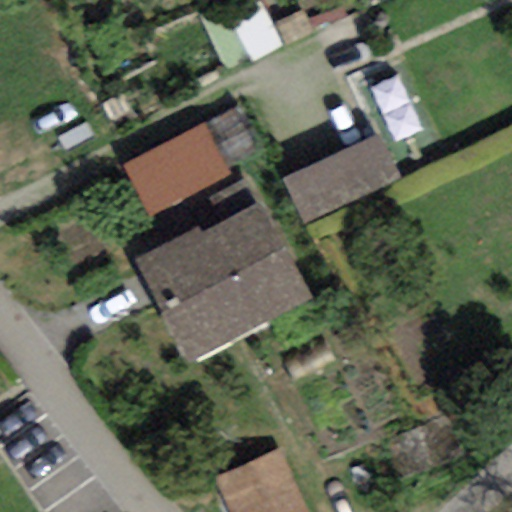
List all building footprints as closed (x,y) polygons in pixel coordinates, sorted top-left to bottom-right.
[(268,0),(227,0),(208,9),(232,62),(286,38),(268,0)] [(204,127),(126,166),(160,234),(238,196),(204,127)] [(380,132),(282,177),(303,223),(402,178),(380,132)] [(306,294),(256,195),(141,254),(191,353),(306,294)] [(302,511),(271,449),(208,481),(223,511),(302,511)]
